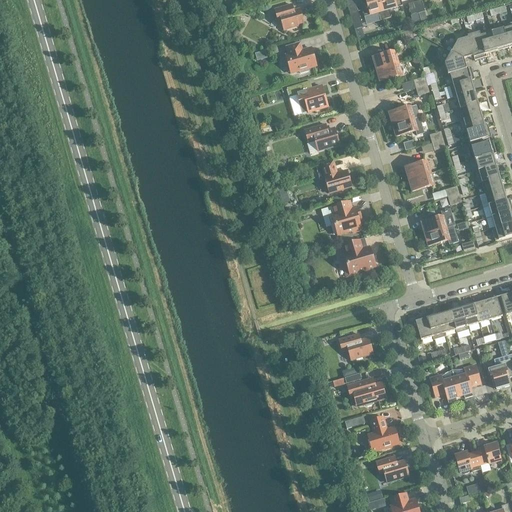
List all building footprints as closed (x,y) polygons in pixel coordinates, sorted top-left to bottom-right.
[(379,0),(364,0),(366,4),(361,5),(361,4),(360,5),(364,18),(378,14),(380,21),(385,20),(379,0)] [(391,18),(389,12),(389,11),(394,9),(402,7),(400,0),(379,0),(385,20),(391,18)] [(414,3),(418,15),(424,13),(421,1),(420,2),(416,4),(415,3),(414,3)] [(409,5),(408,5),(411,17),(418,15),(414,3),(414,4),(409,6),(409,5)] [(292,6),(275,11),(279,24),(282,23),(284,31),(304,26),(300,10),(294,12),(292,6)] [(357,11),(349,13),(354,31),(363,28),(357,11)] [(508,49),(511,47),(511,23),(502,27),(508,49)] [(502,27),(490,30),(497,52),(508,49),(502,27)] [(490,30),(479,33),(486,58),(487,58),(486,55),(497,52),(490,30)] [(413,39),(411,31),(400,35),(402,42),(413,39)] [(467,37),(475,62),(486,58),(479,33),(467,37)] [(457,42),(451,53),(463,60),(473,57),(474,62),(475,62),(467,37),(468,38),(457,42)] [(290,63),(293,74),(300,72),(300,74),(309,72),(308,70),(316,67),(314,60),(315,60),(314,56),(313,56),(311,49),(302,51),(300,44),(287,48),(289,55),(286,56),(288,64),(290,63)] [(265,48),(260,53),(265,59),(270,55),(265,48)] [(394,53),(373,59),(373,60),(373,59),(377,71),(398,64),(394,53)] [(451,53),(445,65),(448,76),(471,69),(471,68),(466,70),(463,60),(451,53)] [(398,64),(377,71),(380,82),(380,83),(401,76),(398,64)] [(474,80),(471,69),(448,76),(450,75),(453,86),(449,87),(449,88),(474,80)] [(425,78),(414,82),(416,89),(427,86),(425,78)] [(449,88),(453,99),(475,93),(472,81),(474,81),(474,80),(449,88)] [(310,82),(295,87),(287,89),(290,98),(297,96),(300,109),(305,113),(308,112),(308,114),(328,108),(322,87),(313,90),(310,82)] [(427,86),(416,89),(418,97),(429,94),(427,86)] [(475,93),(453,99),(456,98),(460,110),(478,104),(475,93)] [(258,98),(252,99),(253,106),(260,104),(258,98)] [(459,122),(460,122),(482,116),(478,104),(460,110),(463,121),(459,122)] [(393,126),(414,120),(411,108),(389,114),(389,115),(390,115),(393,126)] [(460,122),(463,134),(488,126),(485,127),(482,116),(460,122)] [(396,137),(396,138),(416,132),(417,136),(423,134),(419,118),(414,120),(393,126),(396,137)] [(327,132),(326,125),(305,131),(308,144),(315,142),(318,152),(339,145),(335,130),(327,132)] [(491,138),(488,126),(463,134),(467,133),(470,144),(491,138)] [(441,133),(430,136),(432,144),(443,141),(441,133)] [(263,145),(269,144),(267,137),(261,139),(263,145)] [(397,139),(390,141),(394,152),(401,150),(397,139)] [(443,141),(432,144),(434,152),(445,149),(443,141)] [(493,142),(468,149),(471,161),(496,154),(493,142)] [(474,172),(474,173),(497,166),(493,155),(496,154),(471,161),(471,162),(475,161),(478,171),(474,172)] [(315,166),(318,174),(320,181),(325,179),(329,194),(352,188),(347,172),(337,175),(332,161),(315,166)] [(427,163),(415,166),(405,169),(405,170),(406,169),(409,181),(430,174),(427,163)] [(474,173),(478,184),(500,178),(497,166),(474,173)] [(430,174),(409,181),(412,192),(412,193),(434,186),(430,174)] [(481,184),(485,195),(503,189),(500,178),(478,184),(478,185),(481,184)] [(276,202),(285,200),(281,186),(272,188),(276,202)] [(446,191),(448,199),(459,196),(457,188),(446,191)] [(506,201),(503,189),(485,195),(488,206),(509,200),(506,201)] [(448,199),(450,207),(462,203),(459,196),(448,199)] [(488,206),(492,218),(511,211),(511,208),(509,200),(488,206)] [(333,209),(322,212),(324,218),(332,216),(334,225),(332,226),(334,235),(337,234),(338,237),(352,232),(353,234),(361,232),(359,223),(362,222),(357,208),(352,210),(350,203),(332,208),(333,209)] [(282,209),(281,210),(284,219),(285,219),(292,217),(289,207),(282,209)] [(511,211),(492,218),(495,229),(511,224),(511,211)] [(443,217),(431,221),(421,224),(422,224),(425,236),(446,229),(443,217)] [(511,224),(495,229),(491,230),(495,242),(511,237),(511,224)] [(446,229),(425,236),(428,247),(428,248),(448,242),(449,246),(458,243),(456,236),(453,227),(446,229)] [(376,270),(369,248),(362,250),(360,241),(344,246),(346,255),(344,256),(350,277),(376,270)] [(473,243),(462,246),(464,254),(475,250),(473,243)] [(511,292),(511,291),(500,295),(506,316),(511,314),(511,292)] [(496,296),(484,299),(490,321),(502,317),(496,296)] [(472,303),(479,324),(490,321),(484,299),(472,303)] [(473,306),(462,309),(468,331),(469,331),(468,327),(479,324),(472,303),(473,306)] [(462,309),(450,312),(457,334),(468,331),(462,309)] [(445,334),(455,331),(456,334),(457,334),(450,312),(439,316),(445,338),(446,338),(445,334)] [(414,320),(421,341),(432,338),(433,341),(434,341),(426,316),(414,320)] [(427,316),(426,316),(434,341),(445,338),(439,316),(428,319),(427,316)] [(360,342),(358,335),(339,341),(343,353),(348,352),(351,361),(373,355),(368,339),(360,342)] [(493,351),(503,350),(503,342),(493,343),(493,351)] [(496,368),(488,371),(492,383),(494,382),(496,390),(509,387),(507,379),(511,377),(511,368),(509,357),(494,361),(496,368)] [(452,371),(460,398),(464,397),(465,400),(473,397),(470,388),(473,387),(473,388),(481,386),(475,366),(464,370),(464,371),(452,372),(452,371)] [(430,380),(435,399),(443,397),(443,396),(446,395),(448,404),(456,402),(455,399),(460,398),(452,371),(451,372),(452,372),(441,378),(441,376),(430,380)] [(354,398),(356,408),(365,406),(367,407),(372,406),(373,404),(373,403),(386,399),(381,384),(375,386),(373,379),(347,387),(351,399),(354,398)] [(374,435),(368,437),(370,445),(369,446),(369,449),(370,451),(372,451),(372,452),(384,449),(385,450),(390,448),(391,447),(399,444),(394,429),(386,431),(383,418),(370,422),(374,435)] [(476,453),(480,466),(488,464),(489,465),(501,462),(497,450),(499,450),(497,442),(489,444),(490,446),(484,448),(485,451),(476,453)] [(476,453),(467,456),(467,453),(460,455),(460,453),(452,455),(454,463),(456,462),(460,474),(462,473),(463,474),(464,475),(468,474),(469,473),(469,471),(471,471),(472,473),(481,470),(480,466),(476,453)] [(384,474),(387,483),(409,477),(404,462),(396,464),(394,457),(376,463),(380,475),(384,474)] [(486,491),(483,483),(466,488),(468,496),(486,491)] [(391,511),(422,511),(420,506),(419,505),(417,506),(415,500),(408,502),(406,495),(390,499),(392,507),(390,507),(391,511)] [(459,499),(461,505),(470,502),(468,497),(459,499)] [(375,503),(369,505),(371,511),(377,510),(375,503)]
